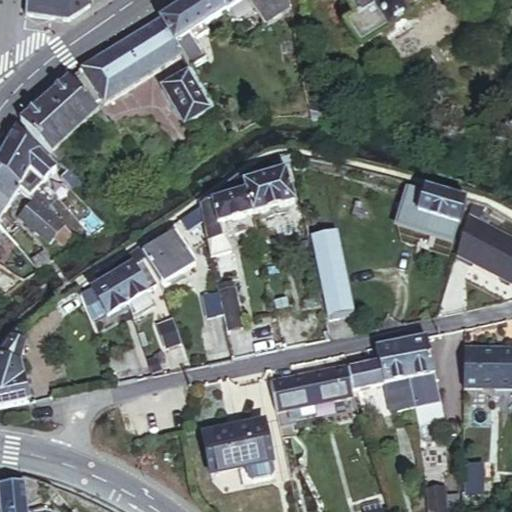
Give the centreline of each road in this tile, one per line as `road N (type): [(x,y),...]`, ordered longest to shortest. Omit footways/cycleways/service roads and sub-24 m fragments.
road 1 (residential): [(63,461),(82,411),(98,400),(511,311)]
road 2 (secondary): [(14,93),(141,0)]
